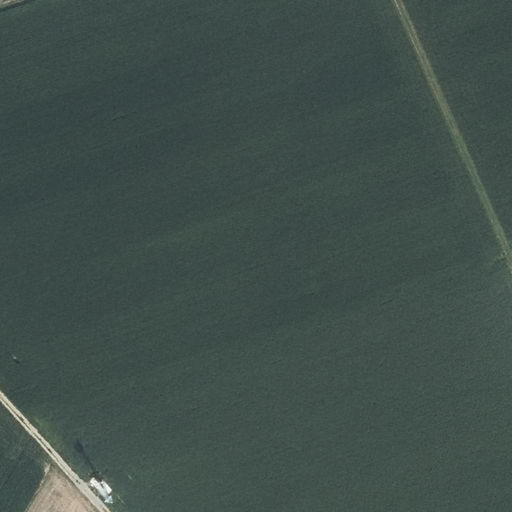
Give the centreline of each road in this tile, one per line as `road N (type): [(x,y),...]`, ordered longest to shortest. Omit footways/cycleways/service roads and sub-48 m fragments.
road 1 (track): [(400,0),(511,251)]
road 2 (track): [(0,383),(116,511)]
